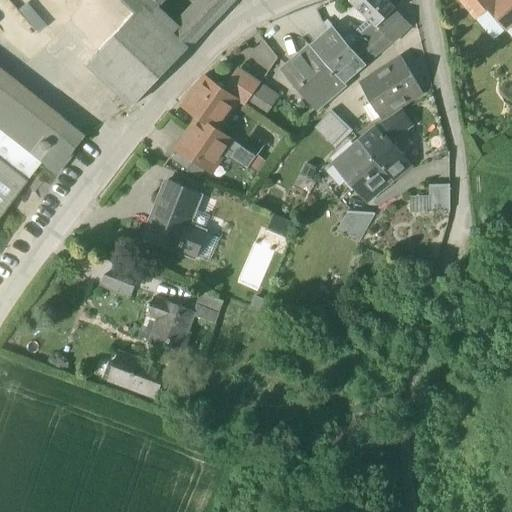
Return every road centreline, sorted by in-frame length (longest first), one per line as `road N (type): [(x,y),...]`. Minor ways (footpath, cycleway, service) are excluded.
road 1 (track): [(421,0),(457,141),(467,228),(408,373),(398,425),(407,511)]
road 2 (residential): [(0,315),(129,137),(248,18),(285,0)]
